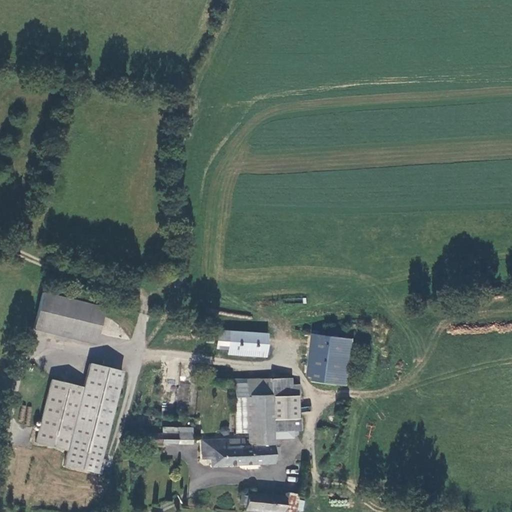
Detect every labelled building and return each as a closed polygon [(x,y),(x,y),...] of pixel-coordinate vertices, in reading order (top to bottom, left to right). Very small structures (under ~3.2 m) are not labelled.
[(107,308),(45,293),(36,329),(98,344),(107,308)] [(225,345),(224,352),(262,354),(264,333),(213,330),(212,343),(225,345)] [(311,333),(305,375),(346,380),(352,338),(311,333)] [(125,371),(93,364),(87,388),(55,380),(39,444),(71,452),(68,466),(103,474),(107,460),(104,459),(125,371)] [(245,439),(245,442),(248,442),(248,446),(270,446),(269,430),(299,430),(299,418),(290,418),(290,395),(298,395),(297,385),(290,385),(289,378),(244,379),(244,383),(232,384),(234,432),(246,432),(246,439),(245,439)] [(178,382),(177,402),(189,403),(190,383),(178,382)] [(179,428),(179,436),(179,443),(194,444),(195,428),(179,428)] [(164,443),(164,436),(164,434),(149,434),(149,443),(164,443)] [(242,439),(200,440),(200,459),(209,458),(209,466),(271,464),(270,446),(248,446),(248,442),(245,442),(242,442),(242,439)] [(247,494),(240,493),(240,502),(245,503),(245,509),(264,511),(295,511),(298,495),(284,493),(283,497),(247,492),(247,494)]
